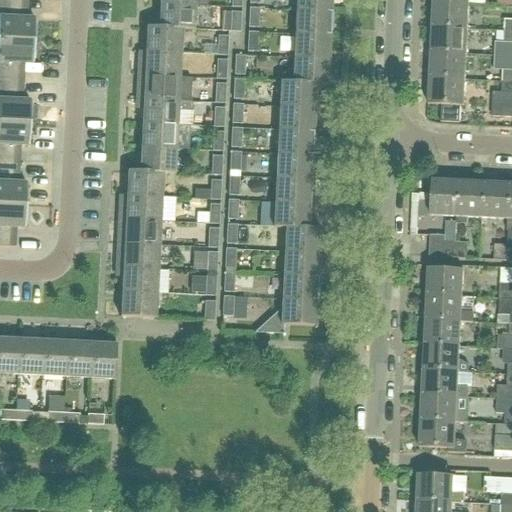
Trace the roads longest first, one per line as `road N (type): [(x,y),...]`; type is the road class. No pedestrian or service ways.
road 1 (residential): [(81,0),(61,264),(0,269)]
road 2 (tertiary): [(374,458),(390,141)]
road 3 (tertiary): [(390,141),(397,0)]
road 4 (residential): [(511,468),(374,458)]
road 5 (residential): [(511,147),(390,141)]
